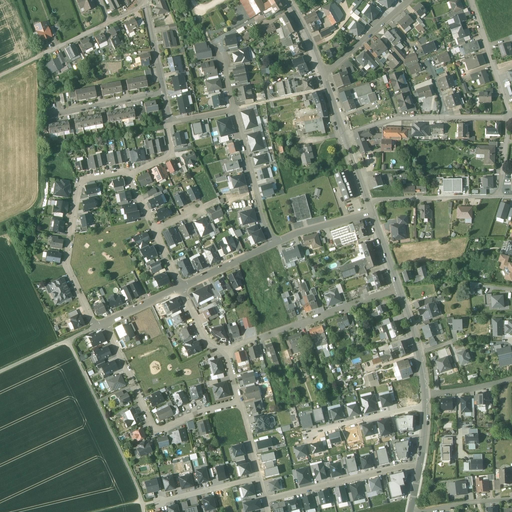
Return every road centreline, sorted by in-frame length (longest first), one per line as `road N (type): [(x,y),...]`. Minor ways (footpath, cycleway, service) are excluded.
road 1 (residential): [(105,322),(155,432),(241,401)]
road 2 (residential): [(128,173),(78,181),(66,265),(94,327)]
road 3 (track): [(67,340),(144,511)]
road 4 (residential): [(265,499),(419,466)]
road 5 (residential): [(399,288),(260,340)]
road 6 (residential): [(234,108),(276,243)]
road 7 (residential): [(499,197),(367,201)]
road 8 (residential): [(471,0),(509,117)]
road 9 (residential): [(424,406),(306,433)]
